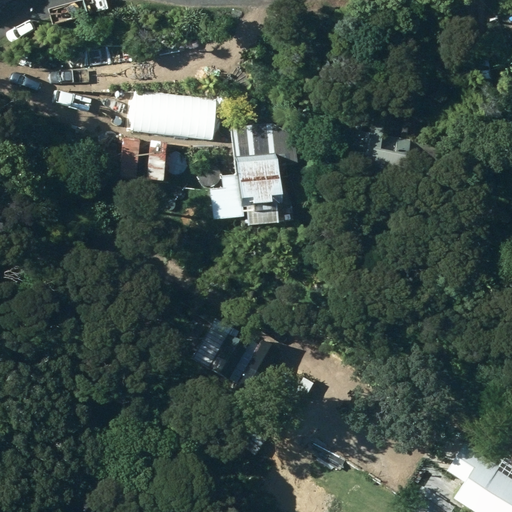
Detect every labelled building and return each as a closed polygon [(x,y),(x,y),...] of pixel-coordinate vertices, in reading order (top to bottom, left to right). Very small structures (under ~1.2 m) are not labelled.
[(114,54),(90,52),(88,71),(112,74),(114,54)] [(212,121),(220,102),(204,94),(195,113),(212,121)] [(406,176),(411,144),(400,143),(401,138),(384,136),(386,123),(339,115),(333,153),(369,159),(367,170),(406,176)] [(224,188),(211,189),(213,221),(248,218),(248,228),(278,225),(277,198),(282,197),(279,154),(255,156),(254,146),(233,148),(234,176),(223,177),(224,188)] [(454,499),(475,511),(511,511),(511,475),(464,445),(448,472),(465,482),(454,499)]
